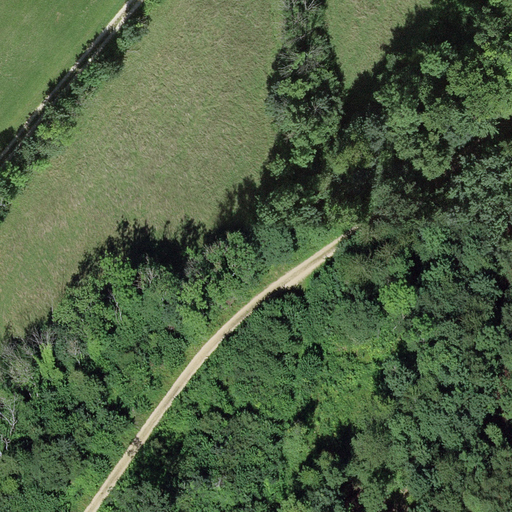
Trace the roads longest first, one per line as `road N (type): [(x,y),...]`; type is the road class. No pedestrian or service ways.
road 1 (track): [(101,511),(284,260),(511,118)]
road 2 (track): [(137,0),(0,167)]
